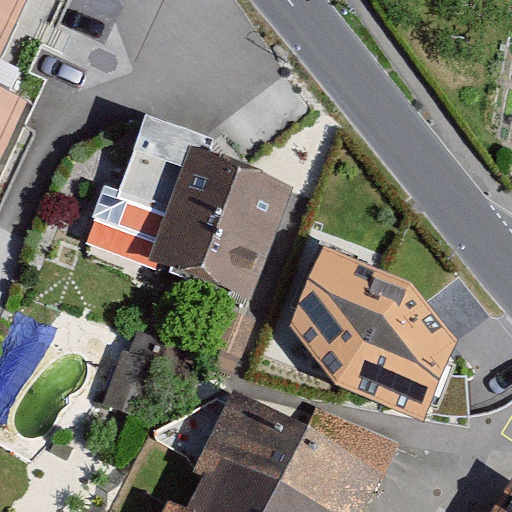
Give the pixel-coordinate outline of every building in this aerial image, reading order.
[(0,90),(0,59),(28,0),(0,0),(0,165),(29,104),(0,90)] [(252,298),(287,187),(193,158),(158,268),(252,298)] [(413,286),(324,249),(290,327),(337,388),(423,421),(458,344),(413,286)] [(363,511),(400,445),(236,393),(181,511),(363,511)] [(511,511),(511,481),(493,511),(511,511)]
